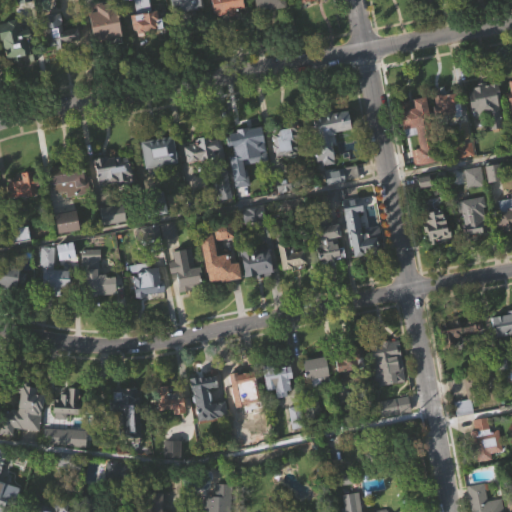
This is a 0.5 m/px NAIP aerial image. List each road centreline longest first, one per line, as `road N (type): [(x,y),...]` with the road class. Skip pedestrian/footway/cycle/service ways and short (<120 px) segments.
road 1 (residential): [(0,328),(63,344),(153,343),(511,270)]
road 2 (residential): [(0,122),(511,24)]
road 3 (residential): [(450,511),(354,0)]
